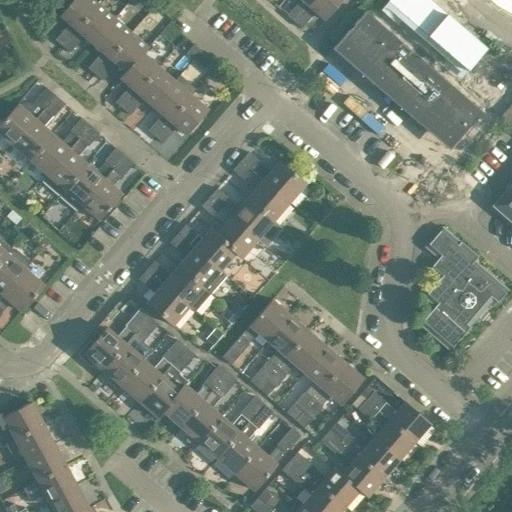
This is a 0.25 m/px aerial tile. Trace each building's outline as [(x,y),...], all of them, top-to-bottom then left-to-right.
[(69,21),(55,37),(62,43),(98,2),(96,0),(70,0),(59,13),(69,21)] [(297,0),(287,12),(294,19),(309,0),(297,0)] [(309,0),(294,19),(301,25),(315,9),(325,17),(339,0),(309,0)] [(432,0),(388,0),(467,67),(485,45),(432,0)] [(98,2),(62,43),(69,49),(83,33),(93,41),(114,16),(98,2)] [(365,8),(332,46),(392,98),(409,113),(419,121),(424,116),(443,133),(454,119),(465,129),(482,109),(405,42),(406,42),(407,42),(408,43),(409,43),(410,43),(411,43),(412,43),(413,42),(414,42),(415,41),(416,40),(416,39),(416,38),(417,37),(417,36),(416,35),(416,34),(415,33),(414,32),(414,31),(406,24),(405,24),(404,23),(403,23),(402,22),(401,22),(400,22),(399,23),(398,23),(397,24),(396,25),(395,26),(395,27),(394,28),(394,29),(394,30),(395,31),(395,32),(396,33),(397,34),(396,35),(373,14),(365,8)] [(101,49),(88,65),(95,71),(131,30),(114,16),(93,41),(101,49)] [(40,17),(35,23),(41,29),(47,23),(40,17)] [(131,30),(95,71),(102,78),(116,62),(125,69),(126,70),(142,50),(147,44),(131,30)] [(192,41),(185,50),(193,57),(194,56),(201,48),(192,41)] [(201,48),(194,56),(203,64),(210,56),(201,48)] [(129,83),(115,99),(122,106),(158,64),(142,50),(126,70),(125,69),(119,75),(129,83)] [(158,64),(122,106),(130,112),(144,96),(153,104),(174,78),(158,64)] [(162,111),(148,128),(155,134),(169,118),(191,92),(196,86),(180,72),(174,78),(153,104),(162,111)] [(17,101),(0,120),(0,131),(12,142),(55,93),(46,85),(33,100),(18,100),(17,101)] [(169,118),(155,134),(162,140),(176,124),(185,132),(186,132),(208,107),(191,92),(169,118)] [(55,93),(12,142),(30,157),(52,131),(43,124),(52,113),(53,114),(64,101),(55,93)] [(511,98),(499,115),(508,123),(511,118),(511,98)] [(52,131),(30,157),(47,172),(90,123),(81,115),(70,128),(71,129),(61,139),(52,131)] [(47,172),(42,177),(60,192),(87,161),(77,153),(87,142),(88,143),(99,131),(90,123),(47,172)] [(87,161),(60,192),(77,207),(81,202),(124,153),(115,145),(104,157),(105,158),(96,169),(87,161)] [(247,150),(240,158),(289,200),(305,181),(278,159),(269,169),(258,160),(259,159),(248,149),(247,150)] [(124,153),(81,202),(99,217),(121,191),(111,183),(118,175),(119,177),(133,160),(124,153)] [(240,158),(232,167),(244,177),(245,176),(255,185),(247,195),(273,218),(289,200),(240,158)] [(511,180),(493,202),(493,203),(511,219),(511,180)] [(217,185),(209,194),(257,236),(265,243),(280,225),(273,218),(247,195),(238,205),(227,196),(228,195),(217,185)] [(202,202),(201,203),(212,213),(213,212),(224,222),(216,231),(215,232),(235,249),(242,254),(257,236),(209,194),(202,202)] [(15,221),(13,224),(22,231),(29,222),(20,215),(19,216),(15,221)] [(29,222),(22,231),(27,236),(35,227),(30,222),(29,222)] [(185,222),(177,231),(220,267),(235,249),(215,232),(216,231),(210,226),(201,236),(196,232),(197,231),(185,222)] [(435,303),(420,321),(450,347),(469,324),(469,323),(493,296),(497,299),(508,288),(474,258),(478,254),(460,239),(460,240),(452,233),(442,225),(426,244),(435,252),(439,255),(429,266),(440,275),(425,294),(435,303)] [(177,231),(170,240),(181,250),(182,249),(187,253),(178,263),(210,291),(226,272),(220,267),(177,231)] [(41,232),(33,241),(41,248),(49,238),(41,232)] [(0,257),(6,250),(9,247),(9,244),(0,236),(0,257)] [(0,294),(25,266),(24,266),(28,261),(28,258),(14,246),(10,246),(9,247),(6,250),(0,257),(0,294)] [(154,258),(146,267),(189,304),(195,309),(210,291),(178,263),(169,273),(164,269),(165,268),(154,258)] [(25,266),(0,294),(0,312),(2,311),(1,310),(10,299),(20,308),(43,282),(25,266)] [(146,267),(138,276),(150,286),(155,290),(146,299),(172,322),(189,304),(146,267)] [(272,296),(222,354),(231,362),(249,341),(248,341),(257,330),(267,339),(290,312),(272,296)] [(234,298),(228,306),(237,314),(243,306),(234,298)] [(89,339),(79,350),(79,353),(91,363),(93,362),(94,361),(102,367),(149,313),(140,305),(125,322),(126,323),(117,334),(106,325),(93,340),(91,339),(89,339)] [(228,306),(221,313),(231,321),(237,314),(228,306)] [(257,369),(249,378),(258,385),(266,377),(308,328),(290,312),(267,339),(277,347),(268,358),(267,357),(257,369)] [(149,313),(102,367),(108,373),(107,375),(107,378),(115,385),(118,385),(120,383),(143,357),(133,348),(142,337),(143,338),(158,321),(149,313)] [(215,324),(205,335),(212,342),(222,330),(215,324)] [(308,328),(266,377),(274,384),(275,385),(285,373),(285,372),(294,361),(304,370),(327,343),(308,328)] [(143,357),(120,383),(138,399),(185,344),(176,336),(161,354),(162,355),(153,365),(143,357)] [(304,388),(286,409),(295,417),(345,359),(327,343),(304,370),(314,378),(304,389),(304,388)] [(185,344),(138,399),(157,415),(162,409),(162,408),(184,382),(185,382),(188,378),(179,371),(180,369),(195,352),(185,344)] [(345,359),(295,417),(304,425),(322,404),(321,403),(330,393),(340,401),(340,402),(363,375),(345,359)] [(184,382),(162,408),(162,409),(180,424),(227,369),(218,362),(203,379),(204,380),(195,391),(185,382),(184,382)] [(227,369),(180,424),(198,440),(221,413),(211,405),(220,394),(221,395),(236,377),(227,369)] [(266,377),(258,385),(267,393),(274,384),(266,377)] [(367,382),(359,392),(414,440),(430,421),(403,398),(403,399),(396,408),(367,382)] [(359,392),(352,401),(380,426),(372,435),(399,458),(414,440),(359,392)] [(221,413),(198,440),(216,455),(263,401),(254,393),(239,410),(240,411),(231,422),(221,413)] [(0,427),(7,423),(14,436),(42,420),(31,399),(3,414),(1,410),(0,410),(0,427)] [(263,401),(216,455),(235,471),(257,445),(247,436),(257,425),(258,426),(273,409),(263,401)] [(335,419),(328,428),(383,476),(399,458),(372,435),(364,445),(353,436),(354,435),(342,425),(335,419)] [(14,436),(6,440),(10,448),(18,444),(25,457),(54,441),(42,420),(14,436)] [(257,445),(235,471),(253,487),(300,432),(291,425),(276,442),(277,443),(267,453),(257,445)] [(328,428),(320,437),(326,443),(338,453),(339,452),(349,461),(341,471),(360,488),(367,495),(383,476),(328,428)] [(54,441),(25,457),(37,478),(65,462),(54,441)] [(297,449),(289,458),(344,506),(360,488),(341,471),(334,464),(325,474),(315,465),(303,454),(297,449)] [(289,458),(281,467),(287,472),(299,483),(300,482),(311,491),(302,501),(314,511),(338,511),(344,506),(289,458)] [(65,462),(37,478),(48,499),(77,483),(65,462)] [(48,499),(39,504),(43,511),(74,511),(88,505),(77,483),(48,499)] [(259,492),(257,494),(278,511),(314,511),(302,501),(294,511),(283,502),(284,501),(265,485),(259,492)] [(278,511),(257,494),(250,503),(259,511),(278,511)] [(19,511),(13,500),(4,505),(8,511),(19,511)]
